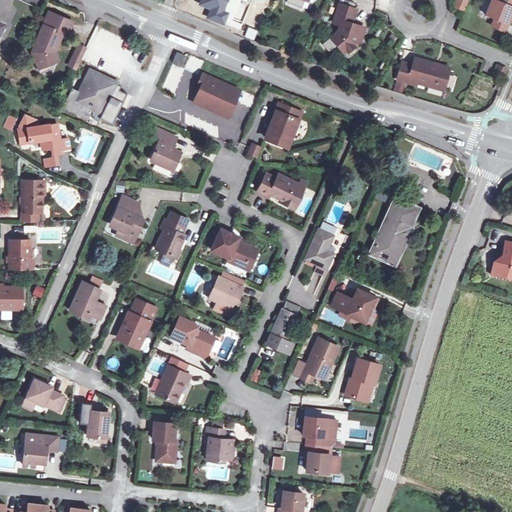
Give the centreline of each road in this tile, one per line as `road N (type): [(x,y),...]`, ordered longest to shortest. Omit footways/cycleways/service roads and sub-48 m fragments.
road 1 (residential): [(117,487),(251,499),(259,409),(237,380),(299,239),(225,210)]
road 2 (residential): [(375,511),(497,154)]
road 3 (primary): [(499,138),(165,19)]
road 4 (primary): [(165,31),(287,86),(497,154)]
road 5 (residential): [(165,31),(166,45),(26,350)]
road 6 (residential): [(26,350),(124,402),(117,487)]
